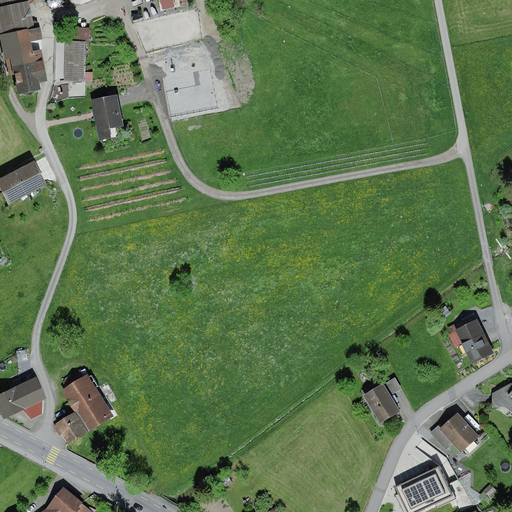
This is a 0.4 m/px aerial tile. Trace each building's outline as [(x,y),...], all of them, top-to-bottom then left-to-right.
[(30,0),(0,0),(0,38),(11,89),(49,80),(30,0)] [(46,6),(48,7),(50,8),(52,8),(54,8),(56,6),(57,5),(58,3),(58,1),(57,0),(45,0),(45,1),(45,4),(46,6)] [(173,0),(160,0),(163,10),(175,7),(173,0)] [(93,29),(70,27),(66,79),(89,80),(93,29)] [(57,98),(70,98),(70,83),(57,83),(57,98)] [(121,94),(93,100),(100,130),(127,124),(121,94)] [(35,162),(0,178),(0,187),(7,203),(46,185),(35,162)] [(479,320),(457,331),(457,332),(449,335),(456,348),(464,344),(474,364),(496,353),(479,320)] [(70,389),(65,392),(92,433),(118,416),(87,369),(66,383),(70,389)] [(395,378),(385,384),(391,396),(402,389),(395,378)] [(35,382),(0,397),(0,409),(4,419),(44,401),(35,382)] [(511,383),(493,393),(493,408),(504,407),(511,410),(511,383)] [(385,384),(365,396),(382,423),(401,412),(391,396),(385,384)] [(75,414),(56,426),(69,445),(87,433),(75,414)] [(459,414),(442,429),(455,443),(463,453),(480,438),(459,414)] [(446,450),(455,443),(442,429),(439,425),(431,433),(446,450)] [(426,511),(457,498),(441,463),(438,465),(393,486),(396,491),(393,493),(401,511),(426,511)] [(490,484),(483,491),(491,498),(498,491),(490,484)] [(45,511),(83,511),(88,505),(68,489),(51,508),(45,511)]
